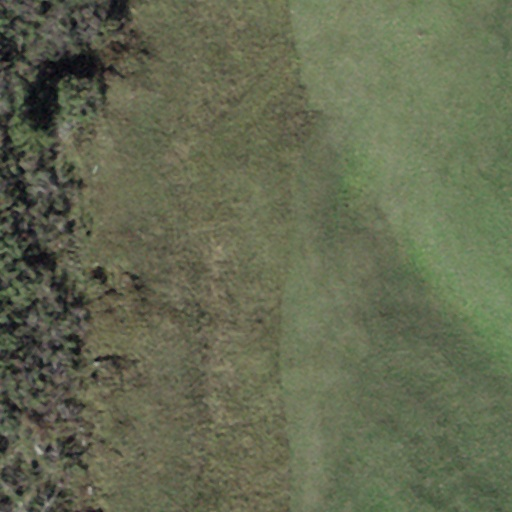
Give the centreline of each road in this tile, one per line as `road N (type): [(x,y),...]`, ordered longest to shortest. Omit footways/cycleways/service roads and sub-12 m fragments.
road 1 (track): [(127,241),(340,0)]
road 2 (track): [(511,86),(476,165),(511,183)]
